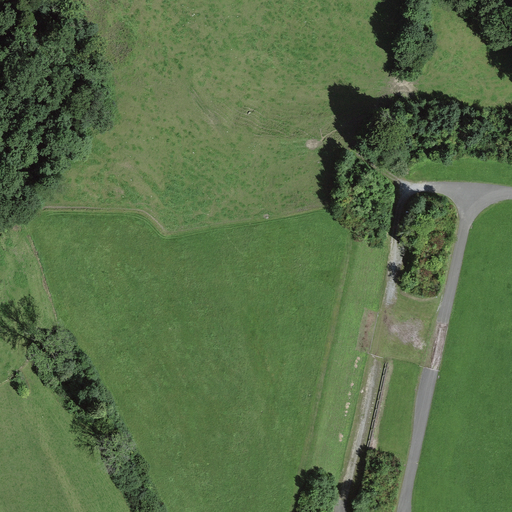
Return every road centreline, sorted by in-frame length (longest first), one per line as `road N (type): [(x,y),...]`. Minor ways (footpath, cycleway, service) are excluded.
road 1 (track): [(294,511),(372,175),(488,197)]
road 2 (track): [(377,358),(343,511)]
road 3 (track): [(415,187),(397,210),(387,308)]
